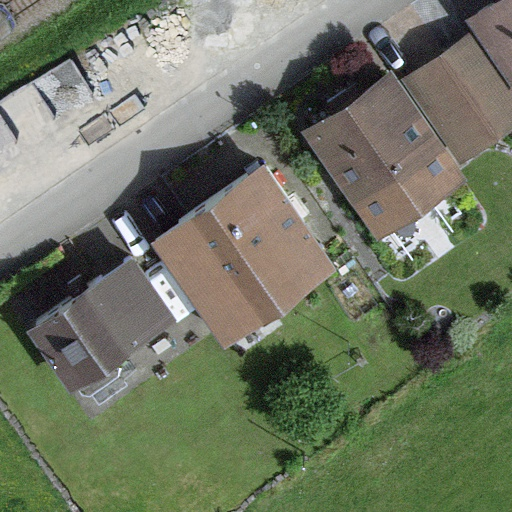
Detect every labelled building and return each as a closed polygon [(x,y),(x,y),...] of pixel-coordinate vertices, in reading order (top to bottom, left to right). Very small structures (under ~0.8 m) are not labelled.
[(511,0),(496,0),(479,12),(511,60),(511,0)] [(511,114),(511,89),(473,32),(460,41),(429,62),(407,78),(458,152),(511,114)] [(387,75),(351,100),(344,90),(335,96),(328,102),(335,111),(315,125),(380,219),(452,169),(387,75)] [(183,231),(159,247),(225,341),(332,267),(262,167),(245,179),(242,175),(176,221),(183,231)] [(130,338),(165,314),(125,257),(31,321),(78,389),(85,390),(113,370),(115,363),(108,354),(130,338)]
